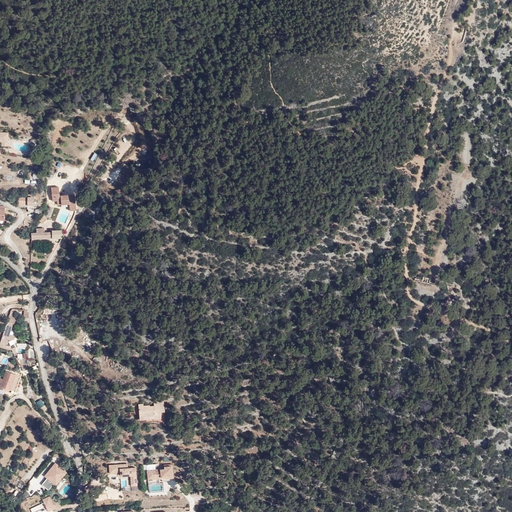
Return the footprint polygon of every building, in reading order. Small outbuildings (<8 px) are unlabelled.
[(9,134),(0,133),(0,143),(2,143),(2,148),(8,148),(9,134)] [(56,195),(49,193),(47,201),(55,203),(56,195)] [(28,196),(18,196),(18,204),(28,203),(28,196)] [(50,219),(45,214),(39,221),(44,226),(50,219)] [(47,230),(38,231),(38,235),(33,235),(33,242),(53,242),(53,235),(47,234),(47,230)] [(8,321),(0,341),(0,346),(5,349),(8,340),(13,340),(14,336),(10,334),(13,324),(8,321)] [(74,334),(85,345),(91,339),(80,328),(74,334)] [(26,351),(25,343),(15,343),(16,352),(26,351)] [(20,365),(23,371),(29,369),(27,359),(20,360),(20,365)] [(22,373),(9,370),(6,382),(1,381),(0,386),(0,388),(4,390),(5,388),(16,391),(22,373)] [(174,411),(164,411),(152,411),(152,408),(145,408),(146,425),(173,424),(174,411)] [(47,478),(41,484),(48,490),(52,485),(55,486),(67,472),(55,463),(44,476),(47,478)] [(127,463),(108,464),(108,473),(120,473),(120,476),(130,476),(131,484),(137,484),(136,467),(127,467),(127,463)] [(164,468),(146,469),(147,479),(174,479),(172,464),(164,464),(164,468)] [(58,491),(62,495),(70,488),(66,484),(58,491)] [(44,503),(30,509),(31,511),(41,511),(47,509),(48,511),(55,508),(49,496),(42,499),(44,503)]
